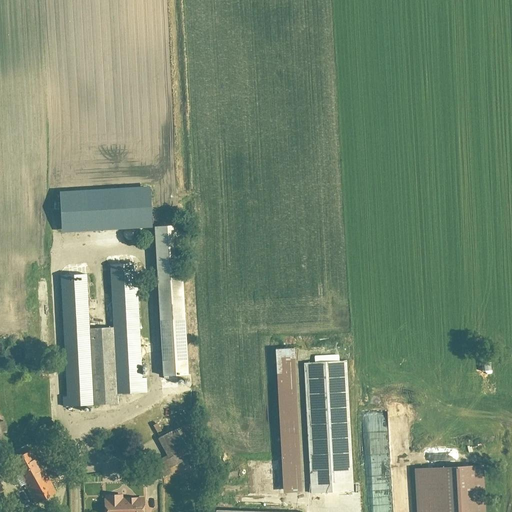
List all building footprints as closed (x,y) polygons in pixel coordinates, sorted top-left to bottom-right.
[(150,191),(59,193),(60,230),(151,227),(150,191)] [(187,228),(159,229),(165,376),(194,375),(187,228)] [(118,328),(93,329),(90,273),(63,275),(69,408),(90,407),(125,406),(124,397),(146,396),(140,266),(115,267),(118,328)] [(281,350),(287,493),(306,493),(300,349),(281,350)] [(351,363),(307,365),(312,494),(355,492),(351,363)] [(181,412),(180,412),(173,396),(159,403),(166,419),(156,424),(172,457),(197,445),(181,412)] [(0,466),(4,466),(1,453),(12,451),(6,422),(0,423),(0,466)] [(58,423),(34,429),(37,443),(62,437),(58,423)] [(40,451),(15,463),(36,505),(60,493),(40,451)] [(419,470),(420,511),(490,511),(489,467),(419,470)] [(0,477),(0,504),(14,501),(7,475),(0,477)] [(394,484),(395,511),(414,511),(413,484),(394,484)] [(150,511),(150,499),(126,500),(125,495),(107,496),(107,511),(150,511)]
